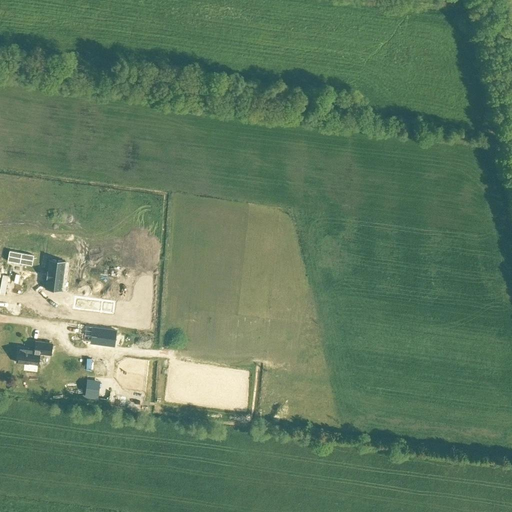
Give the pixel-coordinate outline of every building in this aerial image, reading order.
[(46,260),(41,287),(57,289),(61,261),(46,260)] [(102,301),(74,297),(72,309),(101,314),(102,301)] [(116,330),(92,327),(90,343),(114,346),(116,330)] [(16,362),(29,364),(29,369),(36,370),(38,365),(39,354),(51,355),(52,344),(35,342),(34,349),(18,347),(16,362)] [(99,383),(87,382),(85,396),(97,398),(99,383)]
